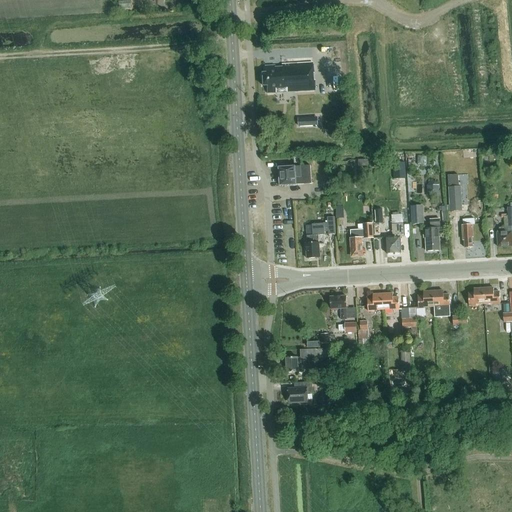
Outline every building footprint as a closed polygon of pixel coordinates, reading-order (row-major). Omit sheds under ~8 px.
[(368,15),(348,17),(350,29),(370,27),(368,15)] [(274,67),(266,67),(266,74),(262,74),(263,86),(267,86),(268,94),(283,93),(283,91),(286,90),(286,93),(314,91),(314,89),(315,89),(313,66),(312,66),(312,63),(282,65),(283,68),(274,69),(274,67)] [(384,165),(380,158),(374,161),(378,168),(384,165)] [(406,179),(405,163),(394,163),(395,180),(406,179)] [(297,185),(312,184),(311,167),(301,167),(279,168),(281,187),(297,185)] [(459,172),(448,173),(448,183),(460,182),(459,172)] [(436,181),(431,182),(427,186),(427,198),(440,197),(440,196),(441,196),(441,192),(440,192),(439,186),(436,181)] [(462,187),(447,188),(449,212),(463,211),(462,187)] [(422,206),(412,206),(413,224),(423,224),(422,206)] [(511,207),(510,208),(507,208),(509,227),(499,228),(500,233),(498,233),(498,248),(511,247),(511,207)] [(383,210),(375,210),(376,224),(384,224),(383,210)] [(392,215),(392,216),(393,238),(387,238),(387,254),(402,253),(401,238),(404,238),(404,224),(403,215),(400,215),(392,215)] [(335,218),(327,219),(327,224),(312,225),(313,236),(308,236),(308,244),(306,244),(307,260),(321,259),(319,236),(325,235),(325,233),(328,232),(328,235),(336,235),(335,218)] [(431,220),(432,229),(424,230),(424,238),(426,238),(427,251),(440,251),(440,237),(441,237),(440,219),(431,220)] [(464,225),(463,226),(463,238),(465,238),(465,248),(467,248),(468,249),(471,249),(472,248),(473,248),(473,238),(474,238),(473,225),(476,225),(475,219),(468,220),(468,221),(464,221),(464,225)] [(364,230),(359,230),(351,231),(351,239),(351,246),(352,246),(353,257),(362,256),(361,245),(363,245),(362,238),(364,238),(364,240),(374,239),(373,224),(363,224),(364,230)] [(476,305),(485,305),(484,289),(474,290),(474,293),(469,294),(469,307),(476,307),(476,305)] [(494,289),(484,289),(485,305),(494,304),(494,306),(495,306),(495,310),(501,309),(501,305),(500,292),(494,292),(494,289)] [(444,291),(434,292),(435,307),(436,307),(437,315),(451,314),(450,295),(444,295),(444,291)] [(435,307),(434,292),(424,293),(424,297),(418,297),(419,309),(417,309),(417,317),(421,317),(426,315),(425,308),(435,307)] [(383,295),(384,310),(393,310),(393,312),(400,311),(399,298),(394,298),(393,294),(383,295)] [(384,310),(383,295),(373,295),(374,299),(368,300),(369,313),(375,312),(375,311),(384,310)] [(347,321),(346,309),(347,309),(347,297),(331,298),(331,310),(341,310),(341,320),(342,321),(347,321)] [(410,321),(409,310),(402,310),(403,329),(404,329),(405,334),(411,334),(411,329),(410,321)] [(453,326),(461,326),(460,316),(453,317),(453,326)] [(368,322),(360,322),(360,323),(361,331),(369,330),(368,322)] [(357,323),(345,324),(345,334),(357,334),(357,323)] [(369,330),(361,331),(358,331),(359,344),(364,344),(364,340),(369,340),(369,330)] [(298,358),(287,358),(288,374),(302,373),(301,362),(317,361),(324,361),(332,357),(332,350),(301,351),(301,358),(298,358)] [(410,351),(401,352),(402,372),(412,372),(410,351)] [(307,394),(313,394),(313,383),(294,384),(295,390),(289,390),(290,403),(307,402),(307,394)]
